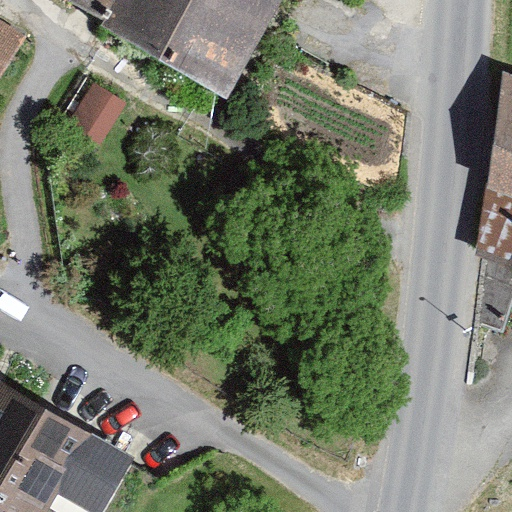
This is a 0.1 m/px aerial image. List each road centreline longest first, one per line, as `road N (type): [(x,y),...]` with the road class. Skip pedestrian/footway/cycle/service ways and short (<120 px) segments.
road 1 (tertiary): [(466,0),(404,511)]
road 2 (residential): [(394,511),(37,301)]
road 3 (unknown): [(434,280),(172,118)]
